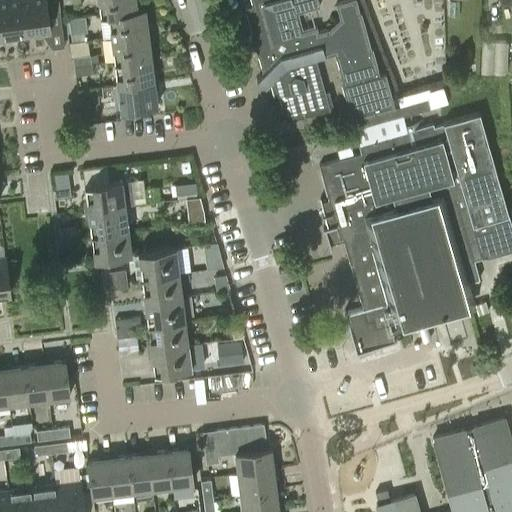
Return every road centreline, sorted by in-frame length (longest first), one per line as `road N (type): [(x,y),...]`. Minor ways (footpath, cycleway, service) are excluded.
road 1 (residential): [(224,137),(58,159),(47,92),(63,80),(60,58)]
road 2 (residential): [(293,391),(106,416),(93,331)]
road 3 (residential): [(293,391),(224,137)]
road 4 (residential): [(293,391),(434,352),(457,377)]
road 5 (residential): [(304,432),(457,377)]
